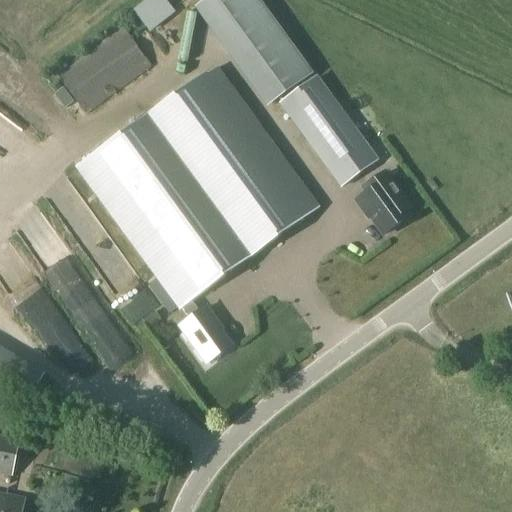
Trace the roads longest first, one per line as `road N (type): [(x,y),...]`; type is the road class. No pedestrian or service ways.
road 1 (unclassified): [(180,511),(237,432),(406,304)]
road 2 (unclassified): [(511,378),(432,337),(406,304)]
road 3 (unclassified): [(406,304),(511,229)]
